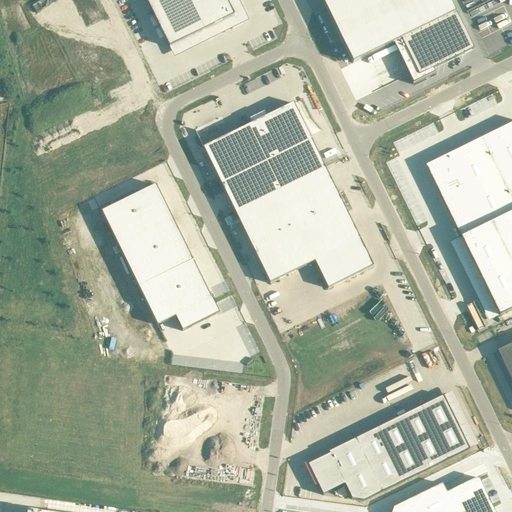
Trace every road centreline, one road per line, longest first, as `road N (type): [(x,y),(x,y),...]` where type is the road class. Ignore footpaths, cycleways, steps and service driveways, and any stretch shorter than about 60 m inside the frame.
road 1 (unclassified): [(304,41),(175,102),(165,115),(284,374),(266,511)]
road 2 (unclassified): [(504,447),(354,140)]
road 3 (unknown): [(273,462),(459,354)]
road 4 (unclassified): [(354,140),(511,63)]
